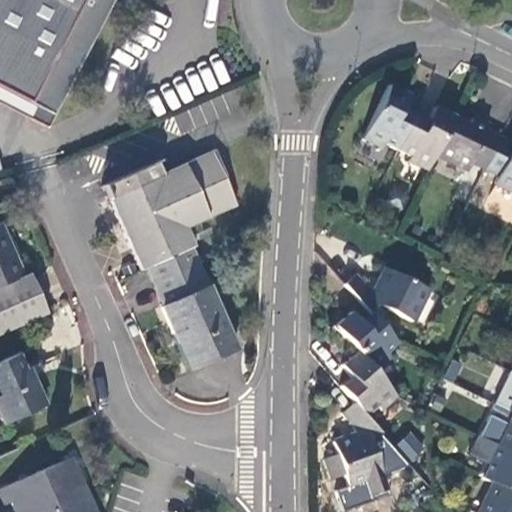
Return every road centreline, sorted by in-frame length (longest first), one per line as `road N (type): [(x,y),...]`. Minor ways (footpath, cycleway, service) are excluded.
road 1 (residential): [(282,453),(195,445),(137,406),(45,176)]
road 2 (tertiary): [(282,453),(297,134)]
